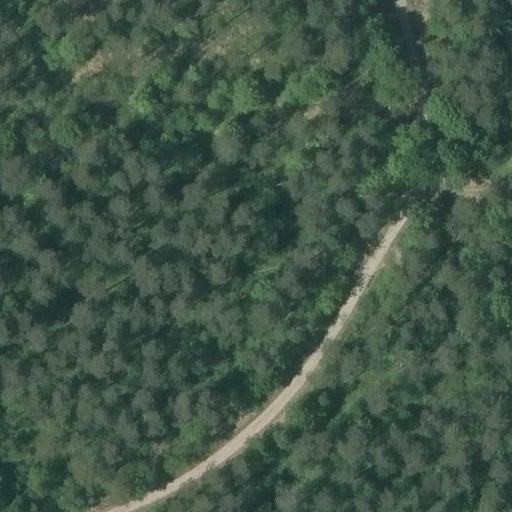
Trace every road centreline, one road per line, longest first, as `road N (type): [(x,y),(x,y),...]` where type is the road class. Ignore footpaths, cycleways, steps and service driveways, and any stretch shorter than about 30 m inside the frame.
road 1 (track): [(431,184),(408,206),(293,393),(224,457),(116,511)]
road 2 (track): [(396,0),(424,114),(431,184)]
road 3 (track): [(431,184),(446,187),(496,293),(511,307)]
